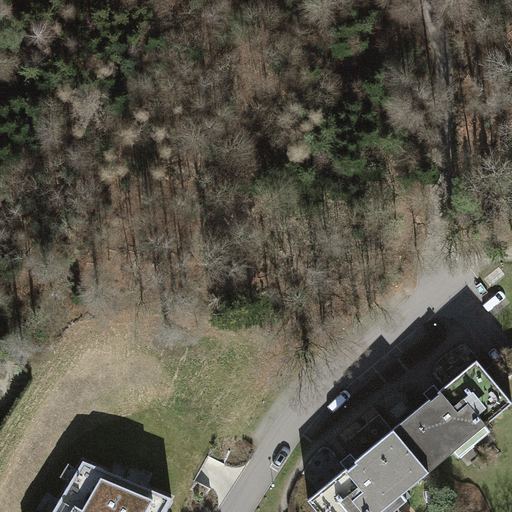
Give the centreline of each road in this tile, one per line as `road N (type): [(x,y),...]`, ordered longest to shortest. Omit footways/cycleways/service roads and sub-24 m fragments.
road 1 (residential): [(427,0),(450,118),(443,272),(424,290)]
road 2 (residential): [(424,290),(338,373),(234,511)]
